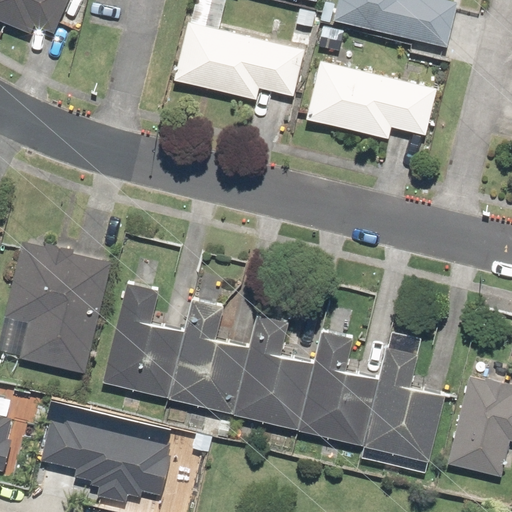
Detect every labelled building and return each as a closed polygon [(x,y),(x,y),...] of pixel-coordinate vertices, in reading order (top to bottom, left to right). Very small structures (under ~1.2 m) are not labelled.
[(0,0),(0,33),(1,33),(5,22),(30,33),(34,23),(54,32),(67,0),(0,0)] [(223,0),(190,0),(171,79),(252,99),(255,89),(278,95),(289,97),(301,48),(217,27),(223,0)] [(325,0),(321,16),(418,40),(416,50),(435,55),(438,45),(445,47),(455,0),(335,0),(335,3),(325,0)] [(324,24),(318,46),(338,52),(344,30),(324,24)] [(436,87),(318,59),(305,116),(386,136),(388,126),(425,135),(436,87)] [(293,148),(302,107),(277,100),(275,109),(265,107),(257,140),(293,148)] [(113,266),(21,243),(3,314),(27,320),(18,356),(85,373),(113,266)] [(165,397),(181,332),(150,325),(159,288),(121,279),(97,380),(165,397)] [(181,332),(165,397),(229,412),(246,344),(221,338),(229,307),(189,298),(181,332)] [(246,344),(229,412),(296,429),(313,360),(278,352),(285,325),(253,317),(246,344)] [(320,331),(316,346),(313,360),(296,429),(362,445),(378,378),(376,377),(345,370),(353,339),(320,331)] [(378,378),(362,445),(426,460),(443,392),(415,386),(422,357),(385,348),(380,369),(378,378)] [(511,386),(468,375),(445,465),(496,478),(506,438),(511,439),(511,391),(510,391),(511,386)] [(0,472),(2,473),(15,420),(2,416),(3,409),(0,408),(0,472)] [(172,443),(48,415),(38,458),(74,466),(72,473),(89,477),(88,481),(97,483),(95,492),(127,500),(129,491),(159,497),(172,443)]
